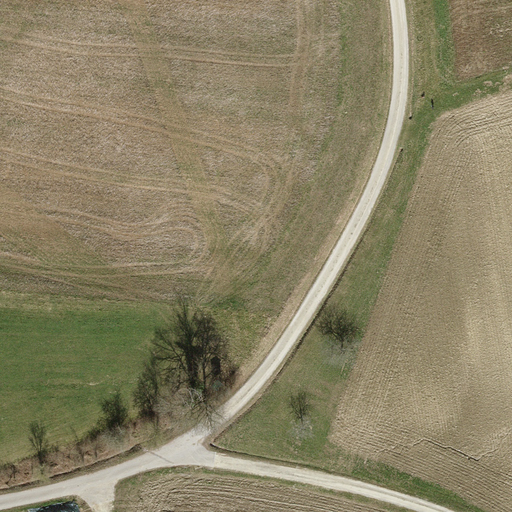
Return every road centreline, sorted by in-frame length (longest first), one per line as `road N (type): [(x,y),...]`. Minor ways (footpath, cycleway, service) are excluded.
road 1 (track): [(172,453),(262,375),(372,194),(401,107),(397,0)]
road 2 (track): [(172,453),(329,479),(434,511)]
